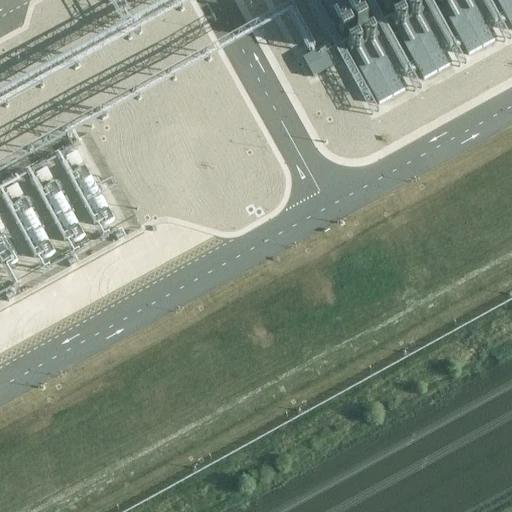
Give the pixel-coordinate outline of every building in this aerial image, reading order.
[(357,0),(321,0),(343,39),(371,23),(357,0)] [(379,0),(387,14),(413,0),(379,0)] [(474,0),(437,0),(469,56),(497,41),(474,0)] [(511,0),(496,0),(511,28),(511,0)] [(420,8),(392,23),(424,81),(452,65),(420,8)] [(376,32),(347,48),(379,105),(407,90),(376,32)] [(329,45),(303,59),(314,78),(340,63),(329,45)]
